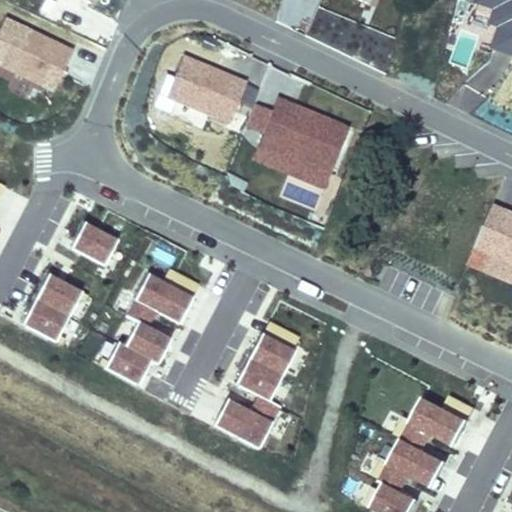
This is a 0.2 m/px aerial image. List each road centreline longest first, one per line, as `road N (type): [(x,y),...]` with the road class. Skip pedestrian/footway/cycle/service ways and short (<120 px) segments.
road 1 (residential): [(511,376),(108,183),(91,161),(96,105),(137,18),(174,0)]
road 2 (track): [(317,511),(0,349)]
road 3 (residential): [(200,0),(511,147)]
road 4 (track): [(370,308),(342,359),(310,508)]
